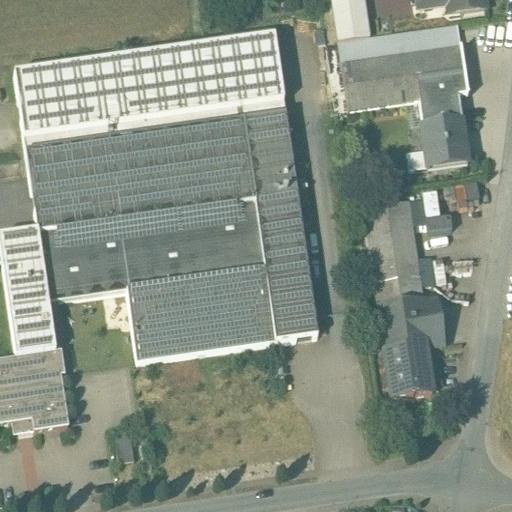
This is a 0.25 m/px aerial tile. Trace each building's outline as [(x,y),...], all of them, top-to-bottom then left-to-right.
[(329,0),(336,46),(368,41),(362,0),(329,0)] [(415,0),(416,6),(456,0),(459,15),(484,11),(482,0),(415,0)] [(336,46),(325,48),(335,120),(418,107),(451,102),(466,100),(456,29),(368,41),(336,46)] [(273,41),(13,78),(24,156),(284,118),(273,41)] [(451,102),(418,107),(421,131),(454,126),(451,102)] [(284,118),(24,156),(35,236),(46,308),(49,307),(125,296),(263,276),(265,286),(308,279),(284,118)] [(421,131),(419,131),(426,176),(466,170),(460,125),(454,126),(421,131)] [(408,207),(361,214),(376,315),(422,308),(408,207)] [(448,234),(447,221),(424,223),(424,235),(448,234)] [(35,236),(0,241),(0,268),(14,363),(54,357),(48,319),(51,319),(49,307),(46,308),(35,236)] [(263,276),(125,296),(136,368),(317,341),(308,279),(265,286),(263,276)] [(422,308),(376,315),(379,333),(381,333),(402,330),(402,329),(437,324),(434,306),(422,308)] [(437,324),(402,329),(402,330),(405,354),(424,351),(424,352),(441,350),(437,324)] [(402,330),(381,333),(385,357),(383,357),(390,405),(431,399),(431,398),(430,398),(425,371),(427,371),(424,352),(424,351),(405,354),(402,330)] [(14,363),(0,365),(0,429),(13,428),(14,437),(32,434),(33,437),(67,432),(60,380),(64,380),(60,356),(54,357),(14,363)] [(129,441),(114,443),(118,468),(133,466),(129,441)]
